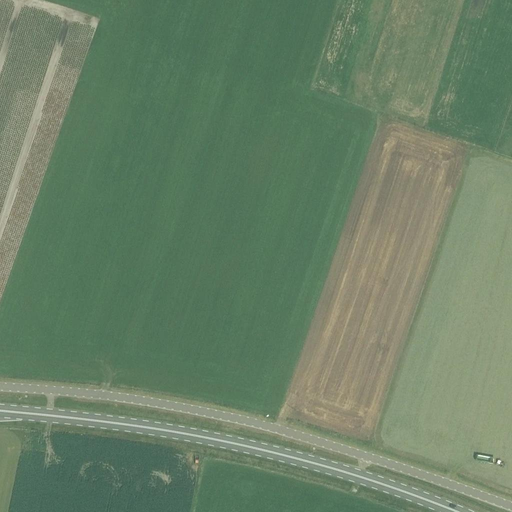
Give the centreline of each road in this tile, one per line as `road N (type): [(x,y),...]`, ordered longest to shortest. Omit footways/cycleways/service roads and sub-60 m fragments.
road 1 (unclassified): [(511,508),(368,458),(178,407),(0,388)]
road 2 (primary): [(454,511),(307,462),(198,437),(0,411)]
